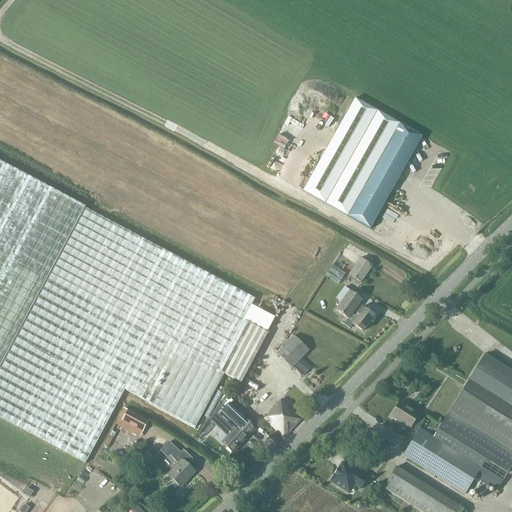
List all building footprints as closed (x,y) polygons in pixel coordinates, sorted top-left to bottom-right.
[(355,99),(303,191),(348,217),(370,229),(422,136),(400,124),(355,99)] [(0,161),(0,418),(85,464),(125,390),(194,427),(196,428),(224,375),(241,384),(268,334),(267,333),(275,318),(252,306),(255,300),(85,209),(86,208),(0,161)] [(302,189),(308,178),(303,175),(297,186),(302,189)] [(349,275),(355,279),(362,283),(373,267),(361,258),(349,275)] [(338,285),(345,275),(332,266),(325,277),(338,285)] [(337,298),(342,302),(336,310),(348,319),(344,325),(350,329),(353,325),(362,332),(374,316),(362,307),(356,314),(357,315),(355,317),(352,315),(363,301),(344,287),(337,298)] [(277,354),(284,361),(292,369),(295,366),(304,376),(311,369),(301,359),(309,351),(294,336),(277,354)] [(417,433),(403,456),(464,495),(473,481),(475,478),(496,492),(511,466),(511,372),(484,356),(434,438),(420,429),(418,430),(417,433)] [(210,419),(223,394),(218,392),(205,416),(210,419)] [(269,414),(265,418),(284,438),(302,419),(282,400),(268,413),(269,414)] [(395,410),(391,417),(411,429),(412,427),(418,430),(420,429),(425,420),(418,416),(420,414),(400,402),(395,410)] [(219,405),(210,419),(227,436),(222,443),(232,453),(254,428),(229,405),(227,404),(223,408),(219,405)] [(124,409),(115,425),(140,438),(148,421),(127,410),(124,409)] [(112,431),(104,445),(108,448),(116,433),(112,431)] [(152,446),(146,453),(153,459),(159,451),(152,446)] [(179,462),(167,475),(181,488),(195,472),(187,464),(193,459),(184,450),(175,459),(179,462)] [(355,486),(361,490),(368,479),(342,463),(330,482),(349,495),(355,486)] [(420,511),(463,511),(464,510),(396,467),(383,488),(420,511)] [(105,487),(98,495),(105,500),(111,492),(105,487)]
